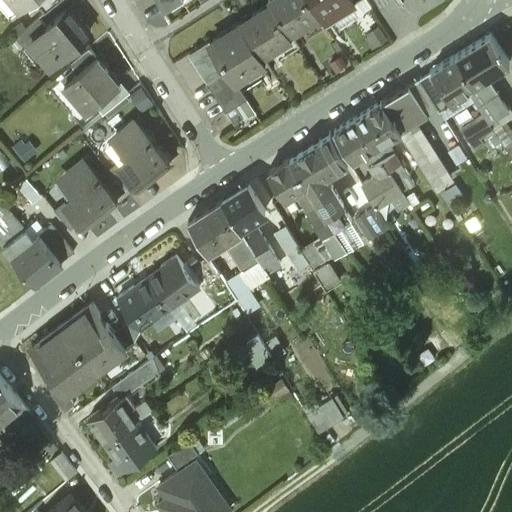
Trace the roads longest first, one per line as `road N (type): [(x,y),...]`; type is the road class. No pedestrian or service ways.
road 1 (residential): [(472,0),(219,173)]
road 2 (residential): [(219,173),(0,335)]
road 3 (residential): [(107,0),(219,173)]
road 4 (residential): [(0,350),(122,511)]
